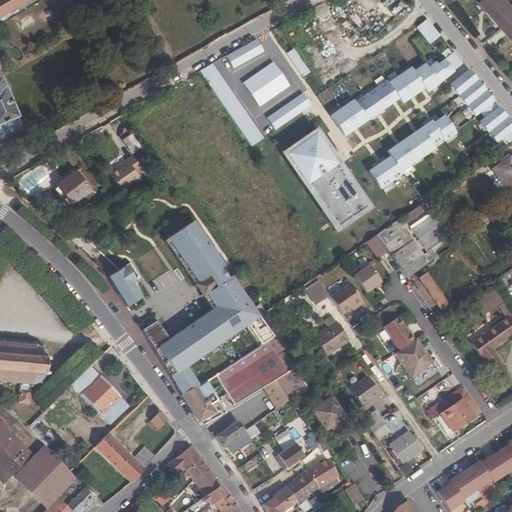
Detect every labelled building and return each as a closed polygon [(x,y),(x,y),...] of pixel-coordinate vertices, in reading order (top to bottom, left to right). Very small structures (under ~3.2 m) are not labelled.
[(0,0),(0,18),(25,0),(0,0)] [(385,0),(382,3),(394,16),(405,6),(399,0),(385,0)] [(511,6),(506,0),(482,0),(479,3),(511,41),(511,6)] [(381,27),(389,21),(384,16),(377,22),(381,27)] [(428,19),(417,28),(430,45),(441,37),(428,19)] [(257,39),(227,57),(234,69),(264,51),(257,39)] [(294,48),(287,53),(303,76),(310,72),(294,48)] [(437,63),(429,68),(441,84),(456,72),(455,71),(463,65),(454,53),(439,64),(437,63)] [(274,62),(243,83),(259,107),(290,86),(274,62)] [(213,63),(200,71),(252,148),(264,139),(213,63)] [(426,64),(415,72),(427,89),(429,92),(441,84),(429,68),(426,64)] [(412,68),(390,83),(401,100),(404,104),(427,89),(415,72),(412,68)] [(467,70),(447,86),(456,97),(476,81),(467,70)] [(1,78),(0,78),(0,140),(22,131),(1,78)] [(388,81),(355,103),(368,122),(401,100),(390,83),(388,81)] [(476,81),(456,97),(464,107),(484,91),(476,81)] [(484,91),(464,107),(473,118),(493,102),(484,91)] [(303,93),(267,118),(276,131),(312,106),(303,93)] [(354,101),(331,116),(345,138),(368,122),(355,103),(354,101)] [(497,108),(478,123),(486,134),(506,119),(497,108)] [(443,115),(431,124),(443,140),(444,142),(456,134),(443,115)] [(511,130),(511,126),(506,119),(486,134),(494,145),(511,130)] [(385,152),(388,156),(400,173),(433,150),(432,148),(443,140),(431,124),(430,122),(385,152)] [(318,129),(281,154),(337,236),(374,211),(318,129)] [(144,149),(134,134),(125,140),(135,155),(144,149)] [(132,163),(138,172),(144,168),(135,155),(129,159),(132,163)] [(388,156),(366,172),(380,190),(401,175),(400,173),(388,156)] [(502,165),(510,159),(509,157),(500,163),(502,165)] [(117,168),(119,171),(132,163),(129,159),(117,168)] [(511,191),(511,161),(510,159),(502,165),(493,171),(499,180),(509,194),(511,191)] [(142,178),(138,172),(132,163),(119,171),(114,175),(124,190),(142,178)] [(76,172),(55,187),(67,205),(89,189),(76,172)] [(503,198),(509,194),(499,180),(492,184),(503,198)] [(67,205),(55,187),(50,191),(57,200),(58,198),(65,207),(67,205)] [(423,203),(379,234),(401,267),(408,276),(422,267),(438,255),(433,248),(428,252),(426,253),(426,254),(424,256),(403,224),(426,208),(423,203)] [(413,229),(438,212),(435,208),(410,226),(413,229)] [(426,249),(451,231),(438,212),(413,229),(426,249)] [(194,220),(168,238),(199,283),(194,286),(202,297),(206,294),(215,307),(170,339),(157,321),(142,330),(156,352),(160,349),(177,375),(172,377),(183,395),(197,385),(186,366),(246,322),(261,344),(273,336),(266,326),(232,276),(216,288),(207,276),(224,265),(194,220)] [(428,252),(433,248),(453,234),(451,231),(426,249),(428,252)] [(130,263),(108,276),(128,308),(142,299),(135,287),(137,285),(135,281),(139,278),(130,263)] [(370,264),(355,274),(367,292),(382,281),(370,264)] [(412,282),(426,273),(422,267),(408,276),(412,282)] [(511,268),(497,279),(511,300),(511,268)] [(425,301),(439,291),(426,273),(412,282),(425,301)] [(331,295),(320,280),(307,290),(317,305),(331,295)] [(352,283),(331,296),(343,313),(363,299),(352,283)] [(483,316),(504,301),(495,288),(474,302),(483,316)] [(425,301),(433,313),(448,303),(439,291),(425,301)] [(511,313),(511,310),(506,302),(500,306),(507,316),(511,313)] [(255,308),(260,316),(266,312),(260,304),(255,308)] [(485,363),(498,355),(496,351),(511,340),(510,338),(511,336),(511,316),(511,315),(471,343),(485,363)] [(385,327),(400,350),(415,340),(400,317),(385,327)] [(273,336),(281,347),(286,343),(280,333),(281,332),(273,321),(266,326),(273,336)] [(348,340),(336,323),(314,338),(327,356),(348,340)] [(274,376),(292,364),(281,347),(273,336),(261,344),(216,374),(233,403),(262,384),(263,383),(274,376)] [(400,350),(396,353),(412,377),(418,372),(421,373),(427,369),(427,366),(433,362),(427,353),(426,354),(423,350),(424,349),(417,338),(415,340),(400,350)] [(0,382),(20,384),(19,400),(23,400),(22,404),(26,405),(26,400),(30,401),(31,385),(47,375),(49,361),(36,347),(0,343),(0,382)] [(111,346),(99,358),(107,369),(120,357),(111,346)] [(293,398),(294,398),(309,388),(292,364),(274,376),(289,400),(293,398)] [(90,366),(71,384),(109,424),(128,407),(90,366)] [(362,405),(380,392),(367,375),(350,387),(362,405)] [(278,407),(289,400),(274,376),(263,383),(278,407)] [(220,399),(208,379),(205,381),(212,393),(217,400),(220,399)] [(212,393),(205,381),(199,385),(197,385),(183,395),(200,422),(202,420),(206,418),(210,416),(215,412),(210,405),(206,397),(212,393)] [(462,388),(481,414),(482,413),(464,386),(463,387),(462,388)] [(455,432),(481,414),(462,388),(452,395),(445,400),(433,409),(448,430),(452,427),(455,432)] [(210,405),(217,400),(212,393),(206,397),(210,405)] [(326,431),(345,417),(331,398),(313,411),(326,431)] [(369,425),(382,416),(376,409),(364,418),(369,425)] [(158,429),(168,421),(161,411),(150,421),(158,429)] [(369,426),(378,439),(386,433),(381,426),(386,422),(382,416),(369,425),(369,426)] [(236,421),(215,437),(223,447),(231,442),(244,432),(236,421)] [(253,437),(267,428),(262,421),(249,430),(253,437)] [(0,423),(0,449),(20,469),(34,456),(0,423)] [(33,425),(29,428),(47,446),(56,437),(48,429),(42,434),(33,425)] [(288,468),(303,458),(304,456),(286,426),(275,432),(279,439),(274,442),(279,449),(277,451),(288,468)] [(249,430),(248,429),(244,432),(231,442),(232,443),(236,448),(253,437),(249,430)] [(94,447),(131,482),(156,456),(145,445),(134,456),(115,436),(116,435),(111,430),(111,431),(110,430),(107,434),(101,439),(94,447)] [(423,448),(410,431),(390,444),(403,463),(423,448)] [(314,451),(321,445),(318,439),(311,443),(314,451)] [(325,452),(331,448),(328,443),(322,446),(325,452)] [(511,445),(511,443),(496,453),(509,472),(511,470),(511,445)] [(13,476),(48,509),(58,498),(78,477),(70,470),(62,462),(56,456),(45,445),(34,456),(20,469),(13,476)] [(191,446),(167,466),(176,475),(186,468),(188,471),(202,460),(191,446)] [(0,489),(13,476),(20,469),(0,449),(0,489)] [(228,454),(234,461),(238,457),(233,451),(228,454)] [(481,462),(492,478),(493,480),(494,482),(509,472),(496,453),(481,462)] [(234,461),(240,469),(244,465),(238,457),(234,461)] [(317,483),(319,486),(338,475),(327,458),(307,471),(308,472),(316,484),(317,483)] [(202,460),(188,471),(195,481),(209,469),(202,460)] [(475,473),(470,477),(478,489),(493,480),(492,478),(481,462),(480,460),(470,466),(475,473)] [(209,469),(195,481),(205,496),(202,499),(203,500),(220,488),(222,486),(209,469)] [(295,483),(305,496),(319,486),(317,483),(316,484),(308,472),(295,483)] [(450,479),(451,481),(463,499),(478,489),(470,477),(464,481),(459,473),(450,479)] [(436,491),(450,510),(464,501),(463,499),(451,481),(436,491)] [(297,501),(305,496),(295,483),(288,487),(297,501)] [(345,489),(355,505),(364,499),(354,484),(352,485),(345,489)] [(143,491),(146,493),(153,502),(159,496),(154,490),(149,485),(143,491)] [(67,507),(70,511),(80,511),(96,497),(97,496),(87,487),(67,507)] [(154,490),(159,496),(160,496),(163,493),(158,487),(154,490)] [(283,511),(297,501),(288,487),(274,497),(283,511)] [(220,488),(203,500),(202,501),(204,505),(209,502),(212,506),(214,504),(226,496),(220,488)] [(222,511),(236,504),(228,494),(226,496),(214,504),(219,509),(216,511),(222,511)] [(159,496),(153,502),(159,508),(166,503),(160,496),(159,496)] [(274,497),(263,505),(267,511),(282,511),(283,511),(274,497)] [(48,509),(50,511),(70,511),(67,507),(58,498),(48,509)] [(416,511),(408,500),(400,505),(399,508),(395,511),(394,511),(416,511)]
